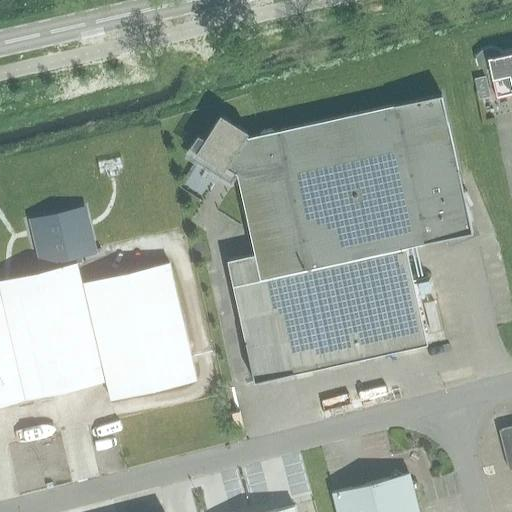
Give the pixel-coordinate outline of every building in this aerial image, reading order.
[(511,52),(498,56),(497,52),(490,50),(483,52),(477,57),(479,65),(486,67),(489,66),(496,98),(511,94),(511,52)] [(486,75),(474,78),(479,97),(491,95),(486,75)] [(406,246),(472,232),(469,220),(472,218),(464,200),(441,94),(262,134),(236,174),(254,255),(227,261),(254,382),(427,345),(406,246)] [(262,134),(247,137),(245,136),(248,132),(220,114),(195,153),(223,170),(225,167),(236,174),(262,134)] [(81,283),(76,263),(75,256),(101,250),(100,248),(89,251),(81,217),(88,215),(87,214),(66,218),(65,213),(30,221),(30,223),(37,221),(47,262),(49,269),(0,280),(0,292),(25,399),(106,381),(110,400),(196,380),(169,262),(81,283)] [(0,292),(0,404),(25,399),(0,292)] [(511,468),(511,425),(498,430),(508,469),(511,468)] [(418,511),(414,492),(418,484),(394,470),(389,478),(331,492),(336,511),(418,511)]
